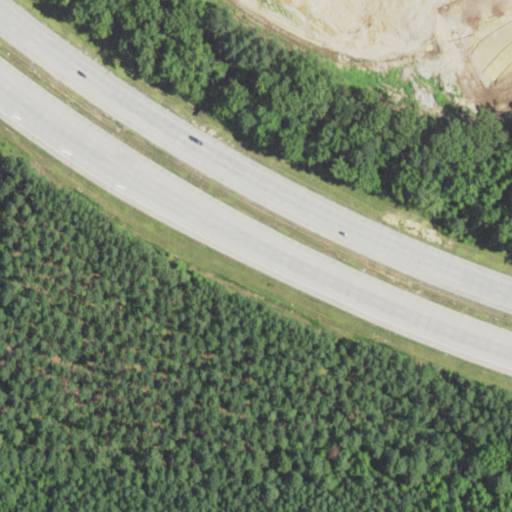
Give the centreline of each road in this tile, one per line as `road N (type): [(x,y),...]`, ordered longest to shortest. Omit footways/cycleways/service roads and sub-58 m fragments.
road 1 (motorway): [(511,294),(294,203),(0,14)]
road 2 (motorway): [(0,78),(162,193),(386,304),(511,347)]
